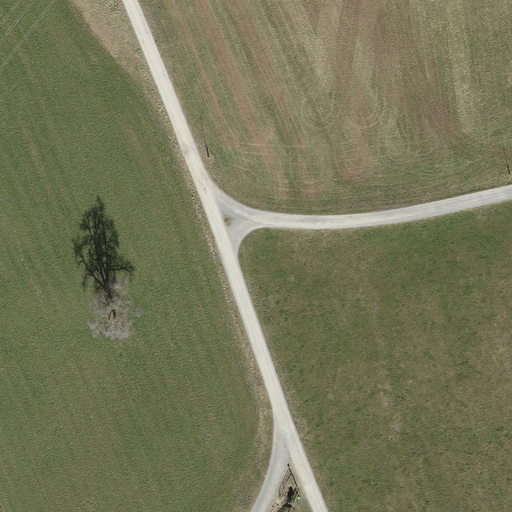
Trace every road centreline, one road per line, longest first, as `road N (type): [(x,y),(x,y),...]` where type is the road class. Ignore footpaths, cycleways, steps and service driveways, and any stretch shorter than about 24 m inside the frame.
road 1 (track): [(321,511),(131,0)]
road 2 (track): [(216,216),(314,225),(390,219),(511,192)]
